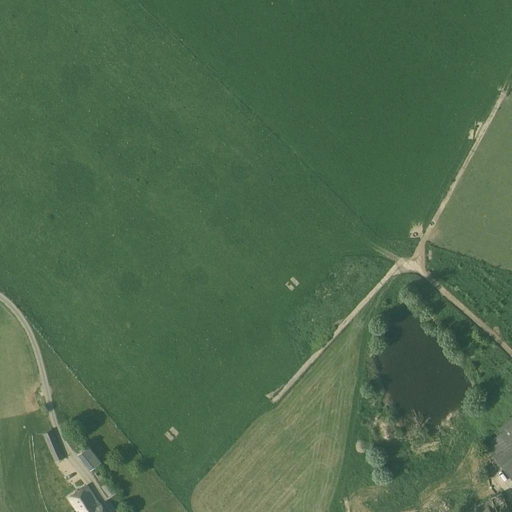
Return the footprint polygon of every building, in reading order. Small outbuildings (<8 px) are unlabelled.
[(51,429),(46,416),(36,421),(41,434),(43,433),(55,460),(64,457),(52,429),(51,429)] [(511,479),(511,417),(498,428),(501,432),(485,445),(511,479)] [(90,470),(101,461),(89,446),(77,454),(90,470)] [(100,505),(87,486),(70,498),(79,511),(105,511),(101,505),(100,505)] [(508,511),(502,494),(491,498),(492,500),(467,509),(468,511),(508,511)]
